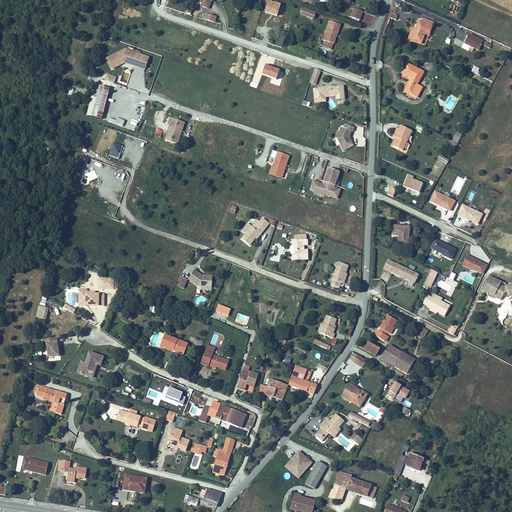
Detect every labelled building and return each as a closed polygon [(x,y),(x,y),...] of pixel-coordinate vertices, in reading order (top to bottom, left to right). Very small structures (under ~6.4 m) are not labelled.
[(456,15),(459,8),(451,5),(449,13),(456,15)] [(293,6),(291,13),(303,16),(305,10),(293,6)] [(350,11),(340,7),(337,16),(347,19),(350,11)] [(205,14),(203,20),(215,24),(217,17),(205,14)] [(408,39),(412,29),(417,31),(422,17),(416,15),(414,18),(411,17),(407,15),(402,26),(399,35),(408,39)] [(323,21),(315,40),(324,44),(332,25),(323,21)] [(457,28),(453,38),(467,44),(471,34),(457,28)] [(127,63),(131,51),(112,44),(93,53),(98,63),(111,57),(127,63)] [(407,64),(401,75),(410,80),(404,91),(414,96),(418,86),(424,72),(407,64)] [(114,85),(116,78),(107,74),(104,82),(114,85)] [(97,83),(86,80),(78,111),(89,114),(97,83)] [(320,82),(307,83),(307,84),(302,85),(303,96),(314,94),(314,89),(320,89),(321,90),(327,89),(327,96),(333,95),(332,82),(320,83),(320,82)] [(423,88),(418,86),(414,96),(418,98),(423,88)] [(171,118),(156,113),(153,119),(156,120),(151,135),(163,140),(166,134),(171,118)] [(386,135),(382,143),(390,147),(399,127),(389,122),(387,125),(383,133),(386,135)] [(440,133),(444,135),(449,126),(444,124),(440,133)] [(350,139),(354,128),(344,125),(344,127),(338,130),(335,139),(337,140),(342,152),(354,147),(350,139)] [(457,130),(452,141),(457,144),(463,133),(457,130)] [(113,144),(108,156),(118,160),(123,147),(113,144)] [(268,176),(282,180),(290,157),(276,153),(268,176)] [(78,164),(87,166),(89,158),(81,156),(78,164)] [(328,168),(317,164),(312,180),(302,177),(299,186),(308,188),(311,188),(315,191),(325,194),(328,186),(322,184),(328,168)] [(397,169),(393,180),(409,187),(412,177),(404,174),(403,174),(402,174),(403,171),(397,169)] [(390,188),(387,196),(393,198),(396,191),(390,188)] [(429,203),(450,213),(456,202),(434,192),(429,203)] [(478,226),(483,215),(462,205),(457,216),(478,226)] [(388,230),(385,237),(393,241),(402,225),(387,218),(383,226),(389,229),(389,230),(388,230)] [(230,235),(238,242),(244,235),(248,229),(249,230),(254,224),(247,219),(245,222),(243,225),(240,223),(234,230),(230,235)] [(234,230),(240,223),(236,220),(230,227),(234,230)] [(281,252),(281,257),(296,256),(296,247),(292,247),(292,242),(296,242),(296,237),(281,237),(281,242),(279,243),(279,250),(281,252)] [(452,260),(456,249),(434,240),(430,250),(452,260)] [(407,270),(376,256),(372,264),(403,279),(407,270)] [(467,256),(462,267),(483,276),(488,265),(467,256)] [(332,276),(334,270),(337,262),(327,259),(321,277),(332,281),(334,276),(332,276)] [(411,282),(417,285),(424,268),(418,266),(411,282)] [(189,272),(190,271),(182,267),(177,276),(188,283),(194,283),(199,283),(199,273),(190,273),(189,272)] [(430,270),(422,288),(430,291),(437,273),(430,270)] [(190,272),(190,271),(189,272),(190,273),(199,273),(199,283),(194,283),(194,286),(201,287),(202,273),(190,272)] [(175,277),(168,274),(165,282),(172,285),(175,277)] [(487,298),(490,291),(493,290),(495,294),(496,293),(497,295),(505,292),(502,286),(500,281),(489,285),(488,286),(484,285),(487,280),(474,274),(468,289),(474,291),(474,290),(481,293),(480,295),(487,298)] [(86,275),(86,285),(101,286),(101,275),(86,275)] [(509,284),(506,276),(499,279),(500,281),(502,286),(509,284)] [(85,302),(91,302),(91,291),(82,290),(82,288),(73,288),(73,290),(66,290),(66,301),(73,302),(73,300),(85,300),(85,302)] [(429,296),(421,292),(421,293),(416,291),(412,299),(416,301),(416,302),(419,304),(420,303),(426,306),(426,307),(433,312),(439,301),(429,296)] [(47,319),(49,307),(38,305),(36,317),(47,319)] [(368,326),(372,329),(374,326),(375,327),(377,328),(381,321),(384,315),(375,309),(372,315),(371,318),(368,323),(369,323),(368,326)] [(312,321),(308,330),(321,335),(323,331),(321,331),(323,326),(321,325),(322,322),(325,316),(315,313),(312,321)] [(409,322),(405,329),(411,333),(416,325),(409,322)] [(453,336),(458,327),(452,325),(448,333),(453,336)] [(423,339),(428,330),(422,326),(416,335),(423,339)] [(43,333),(31,334),(31,339),(34,339),(34,344),(35,352),(45,351),(43,333)] [(157,333),(154,342),(161,345),(161,347),(171,351),(175,341),(157,333)] [(367,343),(362,341),(357,338),(354,344),(364,350),(367,343)] [(378,340),(371,353),(393,367),(401,353),(389,347),(378,340)] [(194,349),(190,358),(196,361),(197,358),(204,361),(213,365),(217,355),(200,349),(199,351),(194,349)] [(87,361),(89,362),(91,354),(79,350),(75,360),(71,359),(67,370),(72,371),(72,370),(80,372),(84,361),(87,361)] [(368,360),(358,353),(353,360),(363,367),(368,360)] [(234,359),(226,383),(228,384),(229,379),(231,374),(236,360),(234,359)] [(229,379),(228,384),(232,386),(234,380),(243,384),(247,373),(238,369),(240,362),(236,360),(231,374),(229,379)] [(82,375),(87,361),(84,361),(80,372),(72,370),(72,371),(82,375)] [(285,363),(277,381),(302,391),(306,383),(297,379),(299,372),(296,371),(297,368),(285,363)] [(254,390),(269,396),(273,388),(276,380),(260,374),(254,390)] [(350,381),(341,395),(360,408),(369,394),(350,381)] [(406,399),(411,388),(393,381),(387,396),(401,401),(403,397),(406,399)] [(33,386),(27,384),(23,394),(30,396),(33,386)] [(39,399),(38,405),(43,406),(42,410),(47,412),(52,396),(43,393),(44,389),(33,386),(30,396),(39,399)] [(189,416),(195,418),(197,411),(202,397),(195,395),(189,416)] [(202,397),(197,411),(211,415),(212,412),(217,414),(217,417),(229,421),(233,407),(209,399),(210,398),(205,396),(205,398),(202,397)] [(409,415),(411,410),(404,406),(401,412),(409,415)] [(108,416),(111,408),(108,407),(105,418),(117,422),(119,419),(108,416)] [(158,407),(155,416),(162,418),(165,409),(158,407)] [(310,422),(305,430),(312,435),(317,427),(319,428),(325,420),(327,421),(332,413),(324,407),(319,415),(316,413),(310,422)] [(134,415),(111,408),(108,416),(119,419),(117,422),(124,424),(125,421),(131,423),(134,415)] [(173,422),(176,412),(168,410),(166,420),(173,422)] [(142,415),(138,428),(153,432),(156,420),(142,415)] [(327,421),(325,420),(319,428),(323,431),(329,422),(327,421)] [(167,443),(167,444),(175,447),(178,436),(171,434),(173,427),(161,423),(159,431),(162,432),(159,441),(167,443)] [(165,445),(167,444),(167,443),(159,441),(162,432),(159,431),(155,442),(165,445)] [(354,432),(350,438),(359,445),(363,439),(354,432)] [(51,440),(66,445),(68,439),(60,436),(59,438),(52,436),(51,440)] [(207,446),(195,443),(194,448),(192,448),(191,452),(201,455),(202,452),(206,452),(207,446)] [(402,445),(397,443),(394,450),(400,452),(402,445)] [(219,448),(214,466),(220,468),(219,474),(225,475),(231,451),(219,448)] [(416,458),(403,453),(398,465),(404,467),(404,466),(412,470),(416,458)] [(15,454),(12,464),(20,465),(19,468),(33,471),(35,459),(15,454)] [(385,472),(392,475),(399,457),(392,454),(385,472)] [(307,455),(294,482),(304,487),(317,460),(307,455)] [(46,463),(45,470),(55,472),(54,479),(62,480),(63,474),(72,476),(73,466),(64,465),(63,468),(56,466),(57,460),(49,459),(48,463),(46,463)] [(328,468),(317,499),(329,504),(336,485),(363,495),(371,477),(363,474),(360,483),(342,476),(343,473),(328,468)] [(113,473),(110,487),(122,489),(122,487),(132,488),(134,476),(113,473)] [(209,490),(196,486),(191,499),(204,503),(209,490)] [(285,492),(280,507),(297,511),(301,511),(305,501),(291,496),(291,494),(285,492)] [(177,494),(175,501),(184,503),(186,496),(177,494)] [(393,511),(395,508),(376,500),(371,511),(393,511)]
